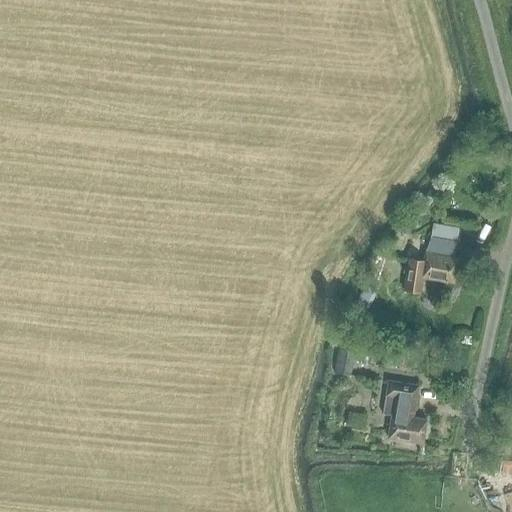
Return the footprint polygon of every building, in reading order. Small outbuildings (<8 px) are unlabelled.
[(431,207),(441,196),(431,187),(422,198),(431,207)] [(453,258),(456,242),(459,226),(433,222),(430,238),(427,238),(424,261),(409,258),(404,290),(420,293),(422,277),(453,283),(457,259),(453,258)] [(369,309),(377,290),(364,285),(353,309),(363,314),(366,307),(369,309)] [(350,375),(354,351),(338,349),(334,373),(350,375)] [(388,381),(386,395),(383,413),(392,414),(388,438),(422,444),(426,420),(413,417),(418,386),(388,381)]
